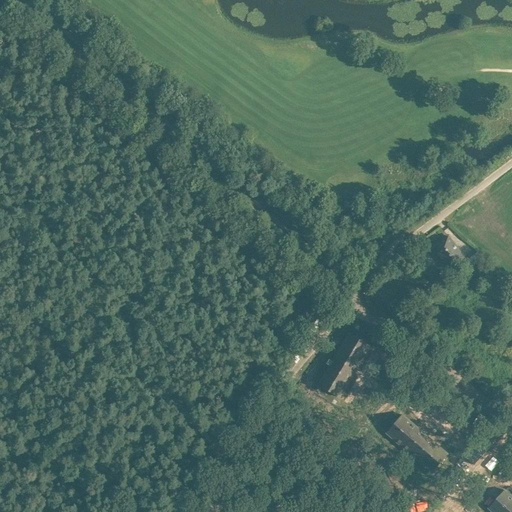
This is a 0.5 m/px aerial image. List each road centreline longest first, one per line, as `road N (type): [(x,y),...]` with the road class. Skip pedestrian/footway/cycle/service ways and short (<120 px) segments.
road 1 (track): [(357,287),(48,18),(15,0)]
road 2 (unclassified): [(511,426),(401,330),(355,310),(364,274),(511,163)]
